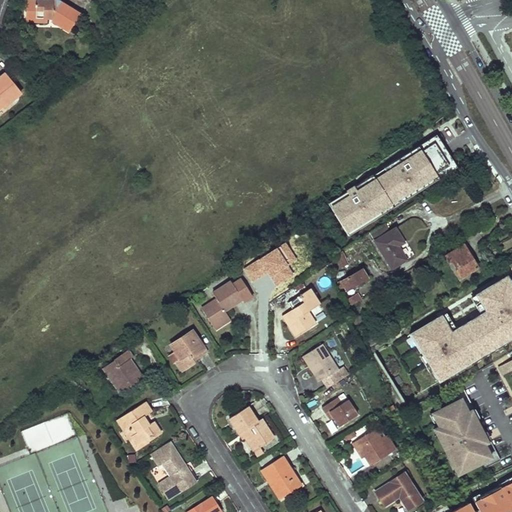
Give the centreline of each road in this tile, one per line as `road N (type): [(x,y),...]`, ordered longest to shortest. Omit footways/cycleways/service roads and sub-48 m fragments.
road 1 (residential): [(355,511),(268,377),(241,374),(211,385),(199,414),(259,511)]
road 2 (unknown): [(362,290),(419,259),(439,225),(502,194),(511,198)]
road 3 (primary): [(441,71),(511,184)]
